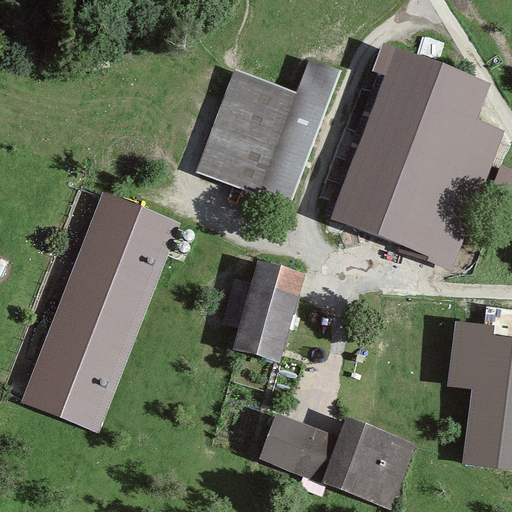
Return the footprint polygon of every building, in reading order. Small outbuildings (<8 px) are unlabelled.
[(203,166),(294,200),(342,77),(313,66),(301,95),(239,72),(203,166)] [(392,68),(334,222),(446,264),(493,142),(457,128),(469,97),(392,68)] [(33,397),(96,420),(171,223),(108,199),(33,397)] [(239,356),(280,367),(300,289),(260,279),(239,356)] [(417,305),(402,369),(454,382),(470,318),(417,305)] [(392,510),(411,459),(345,434),(336,456),(308,445),(297,474),(392,510)]
